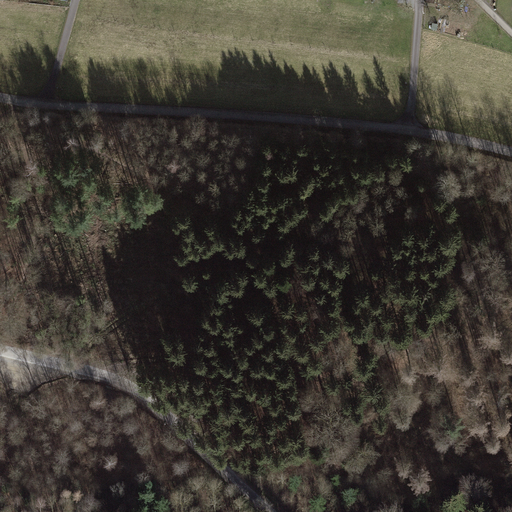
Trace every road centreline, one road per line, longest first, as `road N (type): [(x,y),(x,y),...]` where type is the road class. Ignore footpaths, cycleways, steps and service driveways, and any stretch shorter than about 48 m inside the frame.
road 1 (unclassified): [(0,97),(373,126),(511,152)]
road 2 (unclassified): [(0,349),(129,385),(270,511)]
road 3 (track): [(419,0),(408,131)]
